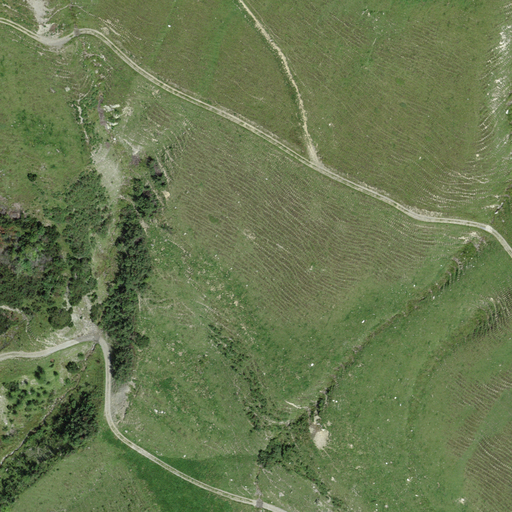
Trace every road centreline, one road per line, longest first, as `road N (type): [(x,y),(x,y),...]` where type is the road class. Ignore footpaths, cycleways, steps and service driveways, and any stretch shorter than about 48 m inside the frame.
road 1 (track): [(511,254),(493,231),(419,217),(135,70),(89,32),(49,43),(0,20)]
road 2 (track): [(265,511),(188,479),(117,433),(108,417),(101,341),(0,358)]
